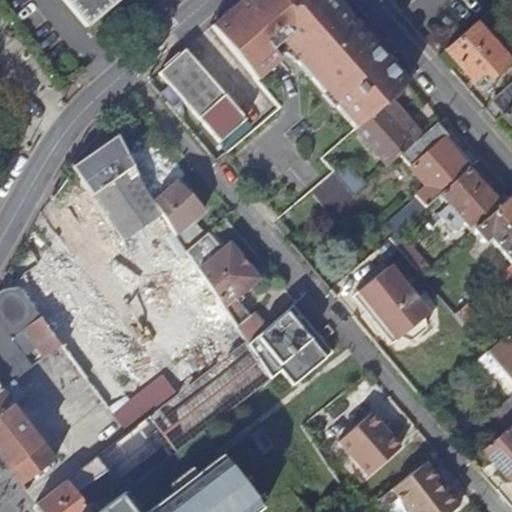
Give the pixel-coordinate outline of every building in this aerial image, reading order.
[(64,0),(88,28),(121,0),(64,0)] [(244,0),(234,8),(212,28),(255,81),(256,82),(269,71),(265,66),(276,57),(272,51),(282,43),(287,38),(288,24),(297,25),(297,35),(301,35),(301,46),(299,46),(297,46),(296,47),(294,48),(293,50),(293,52),(293,54),(294,55),(307,69),(305,71),(316,84),(326,76),(342,63),(354,53),(370,40),(347,14),(334,0),(244,0)] [(511,64),(476,24),(445,51),(473,82),(485,72),(492,80),(511,64)] [(210,29),(188,46),(205,69),(228,52),(210,29)] [(392,65),(370,40),(354,53),(342,63),(326,76),(316,84),(325,94),(327,92),(337,103),(335,105),(356,128),(391,98),(408,84),(392,65)] [(245,120),(185,51),(158,74),(220,142),(245,120)] [(511,86),(493,103),(505,117),(511,110),(511,86)] [(404,113),(391,98),(356,128),(389,166),(401,156),(424,136),(411,121),(404,128),(397,119),(404,113)] [(414,196),(416,199),(424,208),(438,196),(468,169),(444,141),(447,138),(436,125),(424,136),(401,156),(411,167),(410,168),(425,186),(414,196)] [(209,360),(231,345),(148,221),(161,213),(175,234),(206,213),(182,177),(155,194),(116,135),(71,165),(89,191),(60,210),(92,256),(122,236),(161,294),(142,307),(174,355),(196,340),(209,360)] [(462,223),(471,233),(473,232),(502,207),(468,169),(438,196),(446,205),(436,214),(451,232),(462,223)] [(332,215),(354,196),(332,172),(311,191),(321,202),(332,215)] [(386,226),(394,234),(396,232),(424,208),(416,199),(386,226)] [(488,238),(511,264),(511,200),(511,199),(502,207),(473,232),(482,243),(488,238)] [(429,270),(396,232),(394,234),(388,239),(421,277),(429,270)] [(186,250),(225,306),(262,280),(233,238),(218,248),(208,235),(186,250)] [(511,264),(453,315),(463,327),(477,315),(473,310),(511,276),(511,264)] [(387,267),(356,293),(397,340),(400,337),(410,341),(426,328),(423,317),(427,314),(387,267)] [(37,349),(45,361),(62,348),(19,290),(4,293),(0,295),(0,390),(2,393),(15,383),(33,370),(25,358),(37,349)] [(288,367),(264,332),(246,347),(269,381),(288,367)] [(486,352),(498,367),(511,383),(511,340),(507,334),(486,352)] [(168,443),(176,453),(192,441),(247,399),(269,381),(246,347),(245,344),(231,355),(212,370),(191,386),(179,396),(154,414),(127,435),(96,460),(105,472),(115,484),(168,443)] [(488,376),(498,367),(486,352),(475,362),(488,376)] [(165,378),(141,397),(154,414),(179,396),(165,378)] [(26,398),(15,383),(2,393),(0,394),(0,456),(23,487),(39,475),(54,463),(14,408),(26,398)] [(511,396),(481,424),(495,439),(509,426),(511,423),(511,396)] [(141,397),(114,417),(127,435),(154,414),(141,397)] [(266,424),(247,399),(192,441),(206,461),(228,445),(239,445),(266,424)] [(371,413),(338,442),(367,476),(400,447),(371,413)] [(274,434),(266,424),(239,445),(228,445),(206,461),(192,441),(176,453),(123,494),(100,511),(173,511),(241,460),(274,434)] [(511,477),(511,429),(509,426),(495,439),(483,449),(509,480),(511,477)] [(309,480),(274,434),(241,460),(173,511),(279,511),(308,490),(309,480)] [(86,511),(75,496),(105,472),(96,460),(37,505),(42,511),(86,511)] [(450,511),(459,506),(425,463),(391,489),(408,511),(450,511)] [(408,511),(391,489),(378,499),(388,511),(408,511)]
